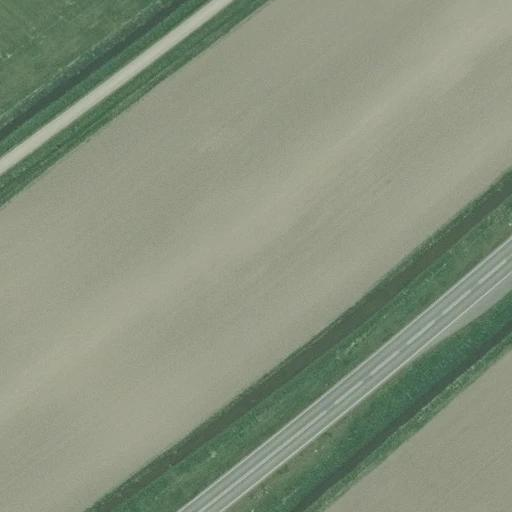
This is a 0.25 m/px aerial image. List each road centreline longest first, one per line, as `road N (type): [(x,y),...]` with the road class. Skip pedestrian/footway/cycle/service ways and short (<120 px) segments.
road 1 (trunk): [(200,511),(511,256)]
road 2 (unclassified): [(0,162),(214,0)]
